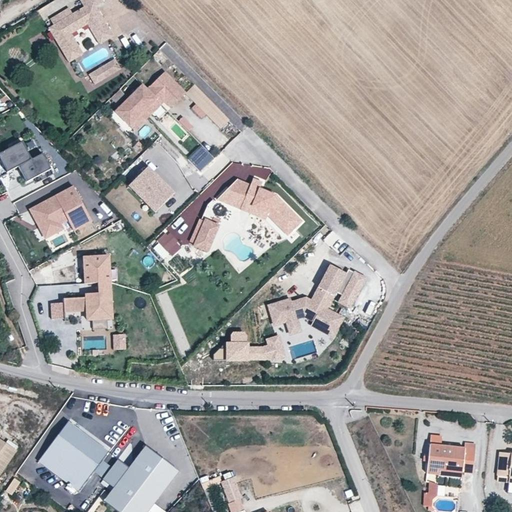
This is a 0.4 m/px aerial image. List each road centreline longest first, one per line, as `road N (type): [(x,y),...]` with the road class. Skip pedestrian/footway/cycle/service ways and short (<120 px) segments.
road 1 (residential): [(331,398),(143,395),(43,377)]
road 2 (residential): [(400,290),(273,160),(252,150)]
road 3 (unclassified): [(511,147),(400,290)]
road 4 (unclassified): [(347,398),(511,412)]
road 5 (residential): [(43,377),(21,303),(22,276),(0,232)]
road 6 (residential): [(347,398),(400,290)]
road 7 (residential): [(331,398),(372,511)]
